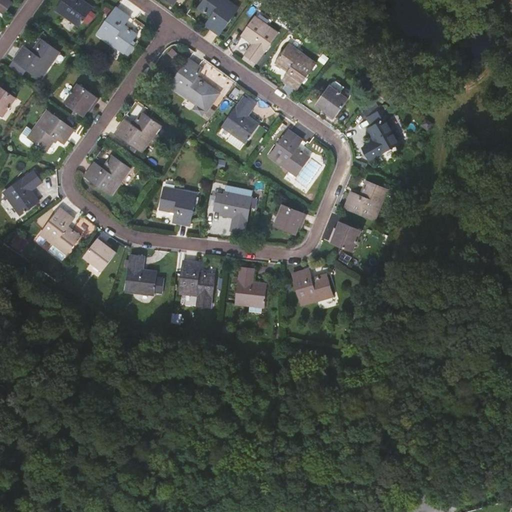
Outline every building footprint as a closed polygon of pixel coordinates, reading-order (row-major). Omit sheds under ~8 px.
[(0,0),(0,10),(4,13),(12,2),(9,0),(0,0)] [(63,0),(57,10),(78,26),(92,7),(82,0),(63,0)] [(239,8),(227,0),(203,0),(199,7),(212,16),(206,24),(220,34),(239,8)] [(98,33),(125,52),(138,34),(125,25),(131,16),(117,7),(98,33)] [(278,33),(256,17),(243,35),(254,43),(246,54),(257,62),(278,33)] [(15,59),(42,78),(61,52),(42,38),(32,52),(24,46),(15,59)] [(316,63),(290,44),(276,62),(288,71),(283,79),(297,90),(316,63)] [(203,68),(189,58),(176,76),(170,85),(197,103),(194,107),(204,113),(218,93),(210,86),(210,85),(197,76),(203,68)] [(341,94),(346,86),(343,84),(342,85),(338,82),(333,83),(318,104),(325,109),(323,112),(333,119),(335,117),(335,116),(348,99),(341,94)] [(79,84),(67,102),(84,114),(97,97),(79,84)] [(0,112),(4,115),(16,97),(0,85),(0,112)] [(366,91),(371,95),(375,90),(369,86),(366,91)] [(383,100),(386,97),(381,92),(375,98),(380,103),(383,100)] [(258,123),(248,116),(255,105),(244,97),(223,126),(245,142),(258,123)] [(370,159),(402,141),(389,117),(384,109),(369,117),(373,126),(369,128),(376,140),(364,147),(370,159)] [(35,141),(47,150),(56,137),(64,143),(74,128),(48,110),(34,130),(31,127),(27,128),(23,134),(24,141),(29,144),(33,144),(35,141)] [(126,118),(116,132),(143,152),(162,124),(143,111),(134,124),(126,118)] [(298,147),(303,139),(289,129),(270,156),(297,175),(310,156),(298,147)] [(112,195),(131,168),(113,154),(103,167),(95,161),(85,175),(112,195)] [(42,181),(34,170),(5,191),(21,213),(39,200),(32,189),(42,181)] [(376,219),(388,188),(367,180),(361,194),(352,191),(346,207),(376,219)] [(190,225),(197,193),(165,186),(161,209),(176,212),(174,221),(190,225)] [(254,205),(256,197),(226,191),(225,194),(217,193),(214,209),(222,211),(221,213),(234,215),(232,229),(245,232),(250,204),(254,205)] [(276,225),(296,233),(304,213),(284,204),(276,225)] [(69,226),(75,218),(61,208),(42,234),(53,242),(49,248),(63,259),(81,235),(69,226)] [(157,217),(173,221),(175,213),(159,209),(157,217)] [(353,250),(362,230),(341,222),(333,242),(353,250)] [(19,234),(12,245),(22,251),(29,241),(19,234)] [(103,270),(116,252),(99,239),(85,255),(103,270)] [(145,256),(131,254),(127,290),(154,294),(154,291),(163,292),(164,278),(156,277),(157,271),(143,269),(145,256)] [(201,262),(184,260),(181,292),(199,294),(198,302),(213,304),(216,273),(200,272),(201,262)] [(255,268),(241,267),(237,303),(250,304),(250,311),(261,313),(262,305),(264,306),(267,284),(254,282),(255,268)] [(334,295),(327,273),(313,277),(310,268),(293,273),(302,304),(334,295)] [(58,427),(65,413),(58,410),(52,421),(51,424),(58,427)]
